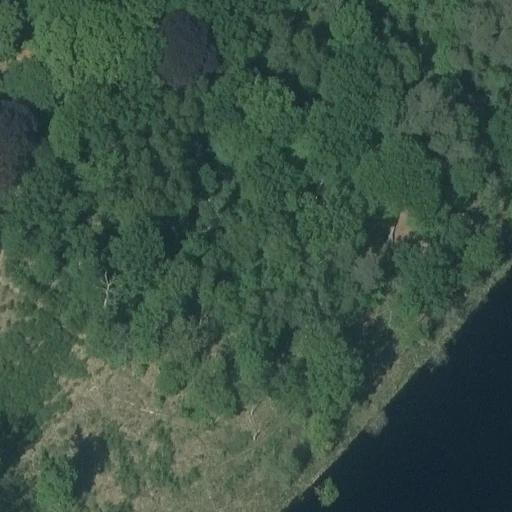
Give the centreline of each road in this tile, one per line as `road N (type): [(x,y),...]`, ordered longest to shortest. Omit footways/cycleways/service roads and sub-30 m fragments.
road 1 (unknown): [(305,0),(78,194),(13,226),(0,243)]
road 2 (track): [(0,175),(68,118),(186,58),(244,0)]
